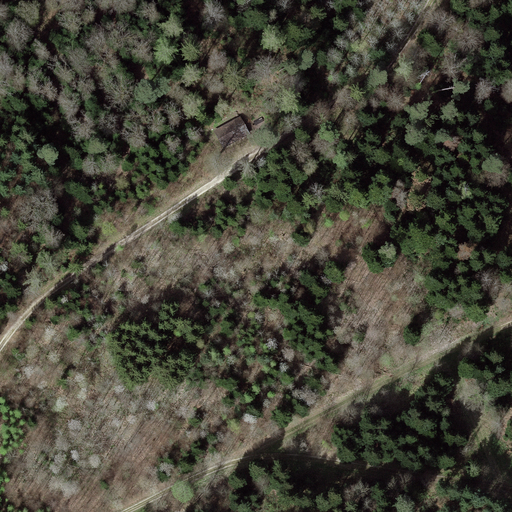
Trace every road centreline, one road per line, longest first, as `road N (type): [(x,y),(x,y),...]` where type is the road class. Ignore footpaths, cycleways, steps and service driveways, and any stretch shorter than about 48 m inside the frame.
road 1 (track): [(0,353),(43,292),(383,66),(426,0)]
road 2 (track): [(123,511),(449,347),(511,489)]
road 3 (track): [(511,503),(505,488),(246,454)]
